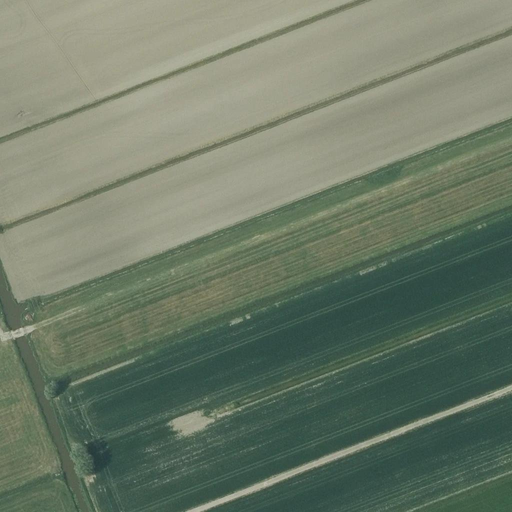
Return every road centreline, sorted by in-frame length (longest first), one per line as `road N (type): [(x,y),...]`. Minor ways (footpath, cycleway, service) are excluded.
road 1 (track): [(0,331),(3,338),(511,140)]
road 2 (track): [(511,388),(193,511)]
